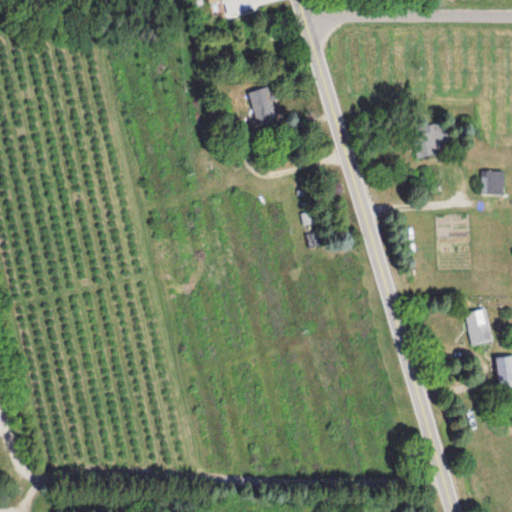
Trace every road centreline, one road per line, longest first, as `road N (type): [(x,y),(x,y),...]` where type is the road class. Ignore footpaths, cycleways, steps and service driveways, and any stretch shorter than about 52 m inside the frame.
road 1 (tertiary): [(451,511),(304,0)]
road 2 (residential): [(312,18),(511,16)]
